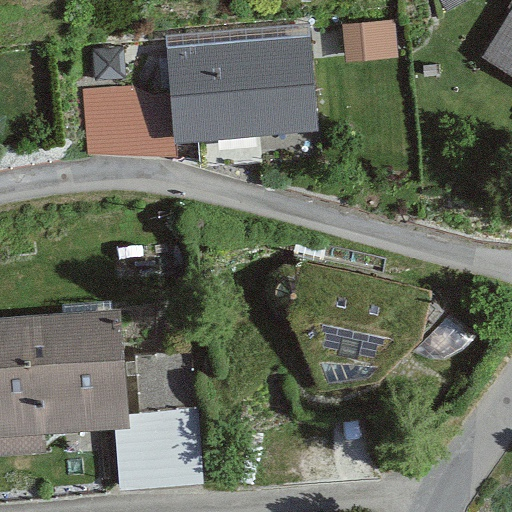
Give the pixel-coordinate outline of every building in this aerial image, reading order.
[(511,0),(473,63),(511,86),(511,0)] [(399,19),(347,22),(349,56),(401,53),(399,19)] [(303,138),(295,35),(156,46),(164,149),(303,138)] [(290,262),(260,306),(306,400),(354,394),(429,300),(290,262)] [(0,439),(111,428),(99,312),(0,322),(0,439)]
